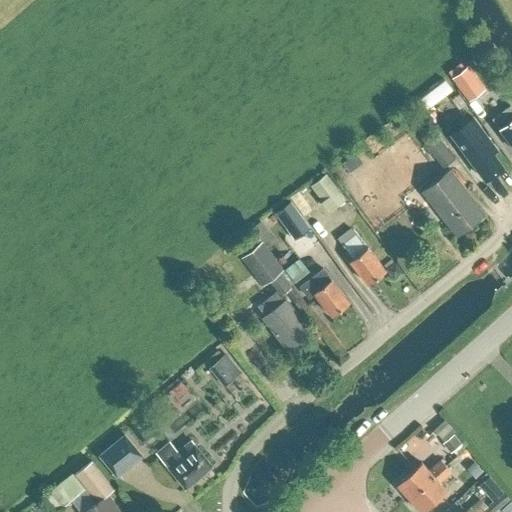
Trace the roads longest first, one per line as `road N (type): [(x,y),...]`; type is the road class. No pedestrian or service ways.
road 1 (unclassified): [(229,511),(226,480),(259,427),(475,255),(511,213)]
road 2 (tertiary): [(329,483),(511,311)]
